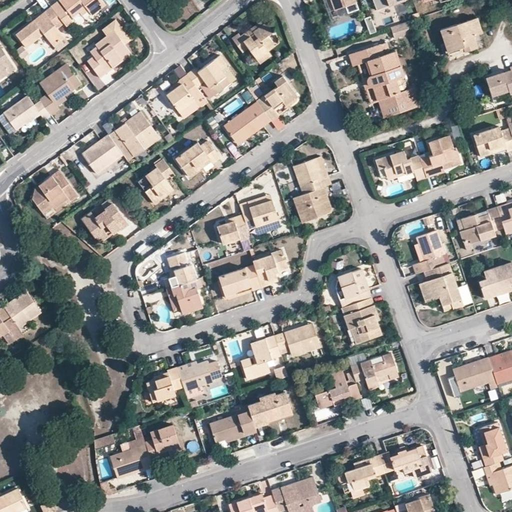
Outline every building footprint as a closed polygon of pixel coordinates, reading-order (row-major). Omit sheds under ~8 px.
[(63,23),(69,19),(54,0),(49,4),(61,21),(63,23)] [(90,11),(103,1),(102,0),(58,0),(69,14),(77,7),(79,11),(86,6),(90,11)] [(345,5),(355,1),(354,0),(331,0),(334,9),(345,5)] [(364,0),(359,0),(366,23),(372,21),(367,8),(364,0)] [(400,0),(372,0),(376,9),(400,0)] [(345,5),(347,12),(357,8),(355,1),(345,5)] [(24,45),(42,31),(51,42),(62,34),(56,25),(61,21),(49,4),(48,4),(42,9),(44,12),(33,20),(31,17),(13,32),(24,45)] [(397,13),(395,5),(379,10),(381,17),(397,13)] [(373,6),(367,8),(372,21),(375,31),(381,29),(378,20),(373,6)] [(31,17),(33,20),(44,12),(42,9),(31,17)] [(264,20),(262,17),(246,30),(248,33),(264,20)] [(476,25),(473,17),(453,23),(455,32),(476,25)] [(409,19),(389,26),(394,39),(414,32),(409,19)] [(271,30),(264,20),(248,33),(246,30),(239,35),(238,32),(231,37),(242,51),(248,46),(261,64),(272,55),(267,49),(264,45),(272,40),(267,33),(271,30)] [(439,28),(448,55),(475,46),(476,48),(482,46),(476,25),(455,32),(453,23),(439,28)] [(110,65),(120,58),(117,53),(126,46),(113,29),(94,44),(96,46),(98,50),(91,55),(86,60),(97,75),(104,70),(101,65),(106,60),(110,65)] [(264,45),(267,49),(274,44),(272,40),(264,45)] [(377,99),(398,92),(393,78),(401,75),(393,51),(381,54),(378,43),(348,53),(352,64),(363,60),(368,75),(367,79),(367,81),(370,84),(372,85),(377,99)] [(0,71),(13,61),(0,44),(0,71)] [(22,58),(29,54),(24,46),(17,50),(22,58)] [(98,50),(96,46),(88,51),(91,55),(98,50)] [(117,53),(120,58),(129,51),(126,46),(117,53)] [(203,66),(206,71),(200,75),(197,70),(195,67),(186,73),(196,85),(199,83),(210,97),(230,82),(220,69),(225,65),(226,64),(219,55),(203,66)] [(106,60),(101,65),(104,70),(110,65),(106,60)] [(51,100),(60,94),(71,86),(56,65),(36,80),(44,91),(37,96),(48,112),(56,107),(54,103),(51,100)] [(230,82),(235,78),(225,65),(220,69),(230,82)] [(511,65),(509,67),(510,72),(503,74),(502,71),(491,75),(492,81),(487,82),(490,94),(508,88),(510,92),(511,91),(511,65)] [(206,71),(203,66),(197,70),(200,75),(206,71)] [(165,94),(179,111),(193,99),(202,93),(196,85),(186,73),(178,80),(180,82),(165,94)] [(278,113),(274,107),(282,101),(284,104),(296,95),(282,74),(274,80),(277,84),(256,100),(270,119),(278,113)] [(414,86),(398,92),(377,99),(383,118),(421,106),(414,86)] [(160,120),(173,112),(158,88),(152,92),(156,98),(149,102),(160,120)] [(23,121),(21,119),(30,113),(32,115),(37,110),(42,116),(48,112),(37,96),(31,100),(25,93),(2,110),(14,127),(23,121)] [(206,100),(202,93),(193,99),(198,106),(206,100)] [(51,100),(54,103),(63,97),(60,94),(51,100)] [(198,106),(193,99),(179,111),(183,117),(198,106)] [(245,134),(247,136),(270,119),(256,100),(223,124),(236,140),(245,134)] [(129,119),(137,113),(130,102),(121,108),(129,119)] [(498,120),(505,118),(501,107),(495,109),(498,120)] [(124,157),(126,159),(158,136),(149,125),(139,111),(137,113),(129,119),(126,121),(118,127),(115,129),(108,134),(124,157)] [(32,115),(30,113),(21,119),(23,121),(24,122),(32,116),(32,115)] [(115,123),(118,127),(126,121),(123,117),(115,123)] [(279,117),(273,121),(278,130),(285,125),(279,117)] [(115,129),(107,119),(101,124),(108,134),(115,129)] [(499,130),(497,126),(472,134),(478,155),(505,147),(505,150),(511,147),(511,140),(508,127),(499,130)] [(81,153),(95,172),(106,164),(109,168),(124,157),(108,134),(81,153)] [(247,136),(245,134),(236,140),(237,143),(247,136)] [(442,168),(440,161),(457,155),(454,145),(451,146),(447,134),(427,141),(431,153),(418,157),(425,176),(434,173),(434,171),(442,168)] [(199,144),(197,141),(175,157),(187,174),(210,159),(211,161),(219,156),(206,139),(199,144)] [(418,157),(418,155),(406,159),(403,151),(374,160),(377,168),(382,166),(385,174),(403,168),(404,172),(412,169),(415,178),(425,176),(418,157)] [(171,186),(166,179),(174,173),(162,158),(154,164),(156,166),(138,179),(154,202),(161,196),(160,194),(171,186)] [(327,176),(320,178),(313,159),(290,167),(300,194),(323,186),(330,183),(327,176)] [(404,172),(403,168),(385,174),(386,177),(404,172)] [(78,196),(60,170),(38,185),(41,189),(35,194),(34,200),(43,212),(50,207),(56,207),(63,202),(68,199),(70,201),(78,196)] [(160,194),(161,196),(173,188),(171,186),(160,194)] [(294,197),(302,221),(328,213),(330,206),(323,186),(300,194),(294,197)] [(249,201),(250,206),(272,199),(271,194),(249,201)] [(103,203),(106,208),(95,216),(91,211),(81,218),(94,236),(96,235),(104,229),(101,226),(105,223),(108,226),(112,232),(119,226),(120,228),(127,222),(110,198),(103,203)] [(243,214),(247,228),(279,218),(272,199),(250,206),(249,201),(239,204),(243,214)] [(56,207),(50,207),(43,212),(47,217),(65,205),(63,202),(56,207)] [(511,206),(509,207),(507,202),(496,206),(503,227),(505,231),(511,228),(511,206)] [(480,215),(480,218),(477,219),(476,216),(475,213),(461,217),(464,228),(459,230),(463,240),(469,239),(470,242),(495,234),(494,229),(503,227),(496,206),(486,209),(487,213),(480,215)] [(223,244),(239,239),(238,236),(249,233),(247,228),(243,214),(233,218),(234,221),(227,224),(218,227),(223,244)] [(434,215),(423,219),(426,226),(437,222),(434,215)] [(96,235),(100,240),(108,235),(104,229),(96,235)] [(435,266),(432,256),(444,252),(437,229),(416,236),(417,240),(424,259),(420,260),(412,263),(415,272),(423,270),(435,266)] [(417,240),(414,242),(420,260),(424,259),(417,240)] [(276,277),(275,271),(288,267),(282,248),(271,252),(272,254),(253,260),(254,263),(261,285),(269,282),(268,279),(276,277)] [(197,249),(190,251),(194,260),(201,258),(197,249)] [(184,251),(168,257),(173,275),(164,278),(167,287),(172,285),(190,279),(197,277),(192,262),(189,263),(184,251)] [(429,299),(438,296),(441,304),(442,304),(451,301),(453,306),(453,307),(464,304),(459,288),(449,261),(435,266),(423,270),(426,279),(422,280),(429,299)] [(484,296),(509,288),(507,282),(511,280),(511,262),(484,271),(486,279),(479,281),(484,296)] [(225,295),(251,286),(252,288),(261,285),(254,263),(218,275),(225,295)] [(336,280),(335,287),(342,306),(370,296),(360,267),(336,276),(337,279),(336,280)] [(175,293),(177,292),(179,300),(183,312),(203,305),(196,286),(193,287),(190,279),(172,285),(175,293)] [(424,300),(429,299),(422,280),(418,282),(424,300)] [(179,300),(177,292),(175,293),(172,285),(167,287),(172,302),(179,300)] [(459,288),(464,304),(473,301),(467,285),(459,288)] [(42,311),(27,289),(0,308),(0,313),(17,337),(24,332),(20,326),(42,311)] [(498,296),(499,304),(511,301),(509,294),(498,296)] [(351,327),(356,325),(361,340),(380,333),(375,319),(374,314),(376,312),(370,296),(342,306),(341,307),(349,328),(351,327)] [(453,306),(451,301),(442,304),(444,309),(453,306)] [(17,337),(0,313),(0,334),(3,332),(10,342),(17,337)] [(313,326),(312,322),(284,331),(286,335),(313,326)] [(269,325),(255,330),(257,337),(272,333),(269,325)] [(356,325),(351,327),(356,342),(361,340),(356,325)] [(288,344),(291,354),(319,344),(313,326),(286,335),(284,331),(274,335),(279,347),(288,344)] [(270,370),(266,359),(281,355),(279,347),(274,335),(250,342),(256,362),(250,364),(248,357),(240,360),(247,377),(270,370)] [(487,357),(495,382),(511,376),(511,351),(497,356),(496,354),(487,357)] [(381,355),(383,361),(371,365),(369,359),(351,365),(355,380),(364,377),(368,387),(378,384),(376,378),(388,375),(389,378),(398,375),(391,352),(381,355)] [(495,382),(487,357),(452,368),(458,390),(487,381),(488,387),(496,385),(495,382)] [(197,363),(186,367),(185,364),(177,366),(184,386),(188,397),(207,390),(206,385),(202,386),(202,383),(214,379),(213,377),(222,374),(217,360),(208,362),(207,359),(197,363)] [(154,400),(175,393),(174,389),(184,386),(177,366),(168,370),(170,375),(155,379),(147,382),(154,400)] [(275,369),(277,377),(288,375),(286,366),(275,369)] [(342,368),(331,372),(335,387),(315,394),(319,407),(334,402),(334,404),(352,398),(360,396),(356,382),(347,385),(342,368)] [(170,375),(168,370),(154,375),(155,379),(170,375)] [(268,420),(277,417),(276,414),(291,409),(285,391),(275,394),(274,392),(259,397),(260,400),(248,404),(251,414),(255,426),(268,422),(268,420)] [(292,413),(291,409),(276,414),(277,417),(292,413)] [(244,416),(242,411),(209,423),(215,440),(247,430),(248,433),(257,431),(255,426),(251,414),(244,416)] [(482,425),(487,441),(483,442),(479,444),(486,464),(499,460),(504,458),(501,451),(507,448),(498,420),(482,425)] [(145,441),(150,457),(169,450),(170,455),(181,452),(173,424),(150,432),(152,438),(145,441)] [(482,425),(478,426),(483,442),(487,441),(482,425)] [(116,440),(113,433),(95,439),(95,447),(116,440)] [(128,440),(130,449),(111,456),(117,477),(153,464),(150,457),(145,441),(144,435),(128,440)] [(379,455),(384,471),(401,466),(403,473),(411,471),(413,477),(424,473),(419,457),(425,454),(422,446),(406,451),(405,449),(396,451),(398,454),(389,457),(388,452),(379,455)] [(369,458),(370,464),(336,475),(339,484),(341,484),(344,492),(350,490),(353,498),(363,494),(361,487),(368,484),(366,477),(384,471),(379,455),(369,458)] [(493,482),(496,492),(511,486),(511,463),(502,468),(499,460),(486,464),(484,465),(486,472),(490,471),(493,482)] [(320,501),(312,476),(271,490),(273,494),(279,511),(287,509),(288,511),(301,511),(298,504),(310,500),(311,504),(320,501)] [(0,511),(16,511),(29,507),(19,487),(0,495),(0,511)] [(248,511),(253,511),(278,511),(279,511),(273,494),(262,497),(261,493),(228,503),(231,511),(248,511)] [(407,502),(409,508),(399,511),(398,511),(436,511),(431,494),(421,497),(421,498),(407,502)] [(310,500),(298,504),(301,511),(313,511),(314,511),(311,504),(310,500)] [(51,501),(43,504),(46,511),(50,511),(55,510),(51,501)]
